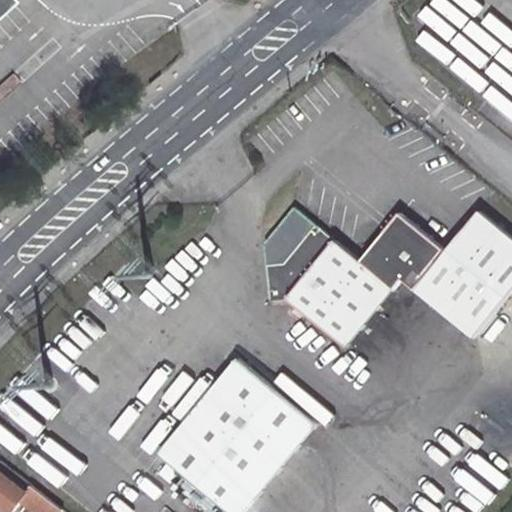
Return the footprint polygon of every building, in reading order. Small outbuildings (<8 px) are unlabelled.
[(0,0),(0,10),(10,1),(9,0),(0,0)] [(261,242),(269,300),(286,299),(344,346),(399,278),(470,337),(511,285),(511,240),(476,211),(443,251),(397,212),(357,260),(291,205),(261,242)] [(244,511),(316,423),(236,359),(158,456),(167,463),(158,475),(169,484),(178,472),(180,473),(186,478),(190,482),(217,503),(227,511),(244,511)] [(0,466),(0,500),(13,510),(20,501),(34,511),(61,511),(63,510),(3,463),(0,466)] [(186,478),(180,473),(173,481),(180,486),(186,478)] [(217,503),(190,482),(184,489),(211,511),(217,503)]
